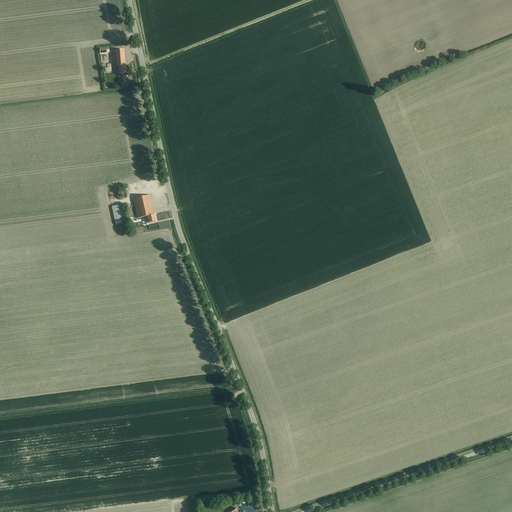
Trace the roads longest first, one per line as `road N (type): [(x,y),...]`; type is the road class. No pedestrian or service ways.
road 1 (unclassified): [(272,511),(254,424),(173,213),(128,0)]
road 2 (unclassified): [(304,511),(511,441)]
